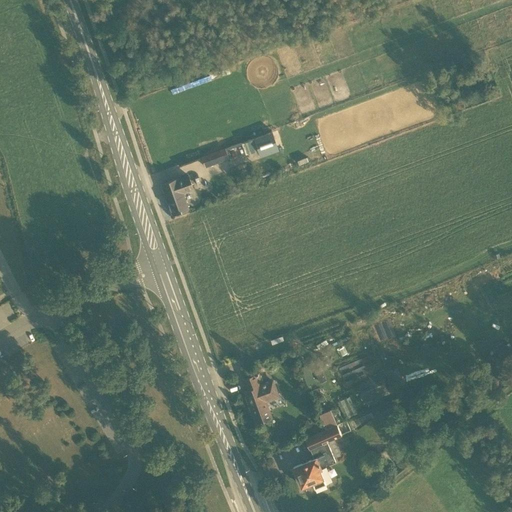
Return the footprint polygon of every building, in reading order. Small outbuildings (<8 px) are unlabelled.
[(244,142),(246,148),(257,144),(255,139),(244,142)] [(206,167),(222,160),(218,150),(202,156),(206,167)] [(173,214),(189,208),(183,193),(194,189),(189,174),(162,184),(173,214)] [(392,335),(390,328),(385,330),(382,322),(374,325),(378,339),(392,335)] [(336,348),(340,356),(347,352),(343,344),(336,348)] [(345,384),(366,376),(363,368),(377,363),(373,353),(338,367),(345,384)] [(308,365),(299,366),(302,383),(311,381),(308,365)] [(259,389),(258,386),(261,385),(257,374),(244,379),(249,390),(245,391),(256,423),(270,418),(264,401),(276,397),(271,384),(259,389)] [(364,403),(389,392),(381,374),(356,385),(364,403)] [(354,398),(343,400),(346,417),(357,415),(354,398)] [(428,426),(420,408),(410,412),(410,411),(399,416),(408,436),(428,426)] [(320,414),(326,429),(337,424),(331,409),(320,414)] [(319,432),(315,434),(306,438),(315,458),(293,467),(298,478),(299,478),(302,487),(312,482),(315,489),(326,484),(320,469),(322,468),(320,465),(328,462),(329,464),(336,461),(331,450),(327,441),(342,435),(337,424),(326,429),(319,432)] [(402,451),(395,452),(396,460),(402,460),(403,461),(413,458),(421,452),(415,445),(410,449),(401,450),(402,451)]
